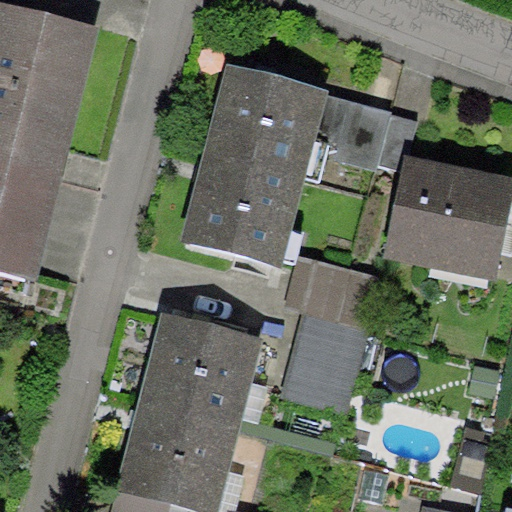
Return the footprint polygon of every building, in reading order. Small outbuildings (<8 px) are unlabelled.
[(0,272),(24,279),(86,27),(0,5),(0,272)] [(242,75),(219,158),(302,181),(318,186),(327,152),(399,172),(413,122),(242,75)] [(302,181),(219,158),(194,248),(277,271),(302,181)] [(494,264),(511,197),(511,191),(409,163),(385,249),(431,262),(435,248),(494,264)] [(350,274),(299,260),(286,305),(337,319),(350,274)] [(366,332),(310,317),(292,382),(348,397),(366,332)] [(172,318),(148,403),(231,426),(254,341),(172,318)] [(148,403),(125,488),(171,500),(207,510),(231,426),(148,403)] [(118,511),(167,511),(171,500),(125,488),(118,511)]
